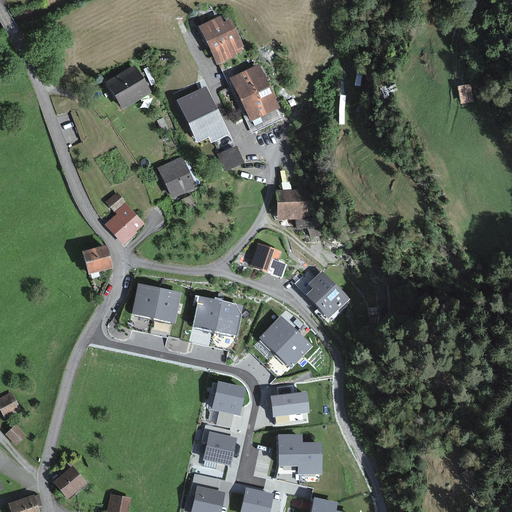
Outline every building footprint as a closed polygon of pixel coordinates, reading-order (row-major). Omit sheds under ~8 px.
[(211,31),(204,34),(210,48),(215,58),(222,54),(224,58),(241,50),(229,23),(221,26),(219,20),(208,25),(211,31)] [(144,72),(150,84),(154,82),(147,68),(144,72)] [(229,86),(236,102),(266,88),(257,68),(229,81),(230,83),(231,85),(229,86)] [(133,69),(107,84),(122,108),(147,93),(140,80),(133,69)] [(247,118),(252,127),(262,122),(259,115),(275,107),(266,88),(236,102),(244,117),(247,116),(247,118)] [(204,90),(180,102),(194,132),(205,127),(211,140),(224,133),(214,112),(204,90)] [(81,109),(70,113),(80,141),(91,137),(81,109)] [(225,170),(239,164),(234,150),(220,156),(225,170)] [(175,163),(160,170),(172,196),(180,192),(195,186),(185,162),(176,165),(175,163)] [(306,193),(278,194),(280,219),(307,218),(306,193)] [(107,203),(114,210),(123,202),(117,194),(107,203)] [(117,219),(109,227),(122,241),(142,223),(125,204),(115,213),(119,218),(117,219)] [(260,236),(251,261),(283,272),(289,256),(272,251),(276,241),(260,236)] [(106,248),(82,254),(88,276),(112,270),(106,248)] [(316,268),(298,283),(330,321),(348,306),(316,268)] [(152,319),(157,293),(139,289),(134,315),(152,319)] [(171,322),(176,296),(157,293),(152,319),(171,322)] [(219,305),(200,301),(194,328),(213,332),(219,305)] [(238,310),(219,305),(213,332),(233,336),(238,310)] [(269,348),(275,353),(294,333),(280,320),(261,339),(269,348)] [(279,357),(289,367),(308,347),(294,333),(275,353),(279,357)] [(237,414),(242,390),(218,385),(212,409),(233,414),(237,414)] [(277,398),(293,396),(292,386),(276,388),(277,398)] [(277,398),(270,398),(271,404),(273,425),(307,422),(303,395),(293,396),(277,398)] [(13,398),(0,405),(0,410),(6,420),(21,412),(13,398)] [(230,428),(233,414),(212,409),(209,424),(230,428)] [(201,442),(207,443),(209,434),(228,438),(229,431),(205,426),(201,442)] [(19,427),(8,437),(17,446),(28,437),(19,427)] [(228,438),(209,434),(207,443),(204,459),(228,465),(234,440),(229,439),(228,438)] [(278,438),(278,465),(294,465),(298,465),(298,446),(298,438),(278,438)] [(318,474),(318,446),(298,446),(298,465),(298,468),(298,474),(318,474)] [(54,487),(69,501),(86,484),(71,469),(54,487)] [(195,498),(197,489),(216,493),(219,480),(194,475),(189,496),(195,498)] [(216,493),(197,489),(195,498),(191,511),(218,511),(222,494),(216,493)] [(271,497),(246,491),(241,511),(267,511),(269,504),(270,501),(271,497)] [(109,511),(127,511),(130,501),(112,498),(109,511)] [(330,505),(314,501),(311,511),(331,511),(333,505),(330,505)] [(9,511),(8,511),(38,511),(35,502),(9,511)]
